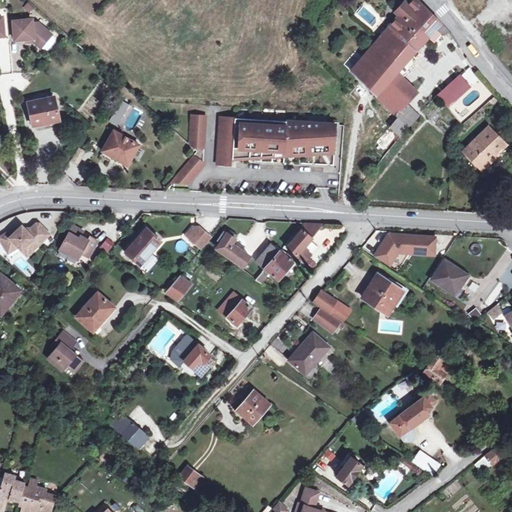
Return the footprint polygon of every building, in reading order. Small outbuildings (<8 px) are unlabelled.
[(407,104),(416,94),(406,85),(395,74),(437,29),(446,36),(450,31),(427,9),(417,0),(414,0),(408,7),(400,17),(351,72),(396,115),(407,104)] [(397,13),(400,17),(408,7),(405,4),(397,13)] [(33,38),(34,42),(41,47),(52,34),(38,22),(33,23),(32,19),(13,21),(15,40),(27,39),(33,38)] [(52,34),(41,47),(45,50),(49,50),(56,40),(56,37),(52,34)] [(467,85),(457,74),(436,95),(445,106),(467,85)] [(60,120),(55,97),(28,103),(33,126),(60,120)] [(129,105),(121,100),(115,111),(123,115),(129,105)] [(506,114),(511,108),(506,102),(500,108),(506,114)] [(396,115),(398,117),(402,121),(413,110),(407,104),(396,115)] [(402,121),(398,117),(390,127),(401,137),(407,129),(420,116),(413,110),(402,121)] [(123,115),(115,111),(109,121),(118,126),(123,115)] [(197,152),(169,183),(170,184),(188,185),(188,178),(194,178),(194,170),(200,171),(201,163),(203,163),(206,117),(192,116),(190,145),(197,152)] [(337,125),(220,118),(217,165),(232,166),(232,161),(237,161),(238,149),(284,152),(284,156),(334,153),(337,125)] [(481,165),(496,151),(505,142),(489,127),(465,149),(481,165)] [(139,145),(115,131),(103,152),(128,165),(139,145)] [(87,152),(80,149),(73,161),(79,164),(87,152)] [(499,154),(496,151),(481,165),(484,168),(499,154)] [(299,229),(301,231),(287,247),(298,256),(305,262),(312,254),(304,248),(313,239),(325,224),(304,223),(299,229)] [(14,229),(0,237),(7,248),(15,243),(18,246),(27,255),(49,234),(39,224),(36,224),(31,229),(30,228),(27,231),(22,226),(16,232),(14,229)] [(71,252),(79,257),(81,253),(87,257),(96,241),(88,237),(87,240),(80,236),(83,232),(73,226),(60,250),(69,255),(71,252)] [(186,236),(188,238),(197,228),(193,227),(186,236)] [(197,228),(188,238),(200,249),(210,237),(198,227),(197,228)] [(162,242),(147,228),(125,252),(140,265),(162,242)] [(238,236),(226,229),(218,241),(220,243),(216,249),(244,267),(251,257),(232,245),(238,236)] [(391,235),(376,257),(391,267),(399,253),(437,255),(438,238),(391,235)] [(109,250),(114,242),(105,237),(100,245),(109,250)] [(15,243),(7,248),(9,252),(18,246),(15,243)] [(256,262),(265,269),(280,252),(271,245),(256,262)] [(280,252),(265,269),(256,280),(262,284),(271,274),(278,280),(293,262),(286,256),(288,254),(282,250),(280,252)] [(469,277),(446,262),(433,281),(456,296),(469,277)] [(22,287),(3,271),(0,275),(0,305),(4,309),(22,287)] [(179,276),(190,286),(192,284),(181,274),(179,276)] [(178,301),(190,286),(179,276),(166,292),(178,301)] [(402,293),(379,277),(364,300),(387,316),(402,293)] [(110,304),(94,290),(72,316),(89,330),(110,304)] [(329,313),(337,301),(323,292),(315,303),(329,313)] [(221,311),(228,317),(243,300),(235,294),(221,311)] [(243,300),(228,317),(238,326),(253,308),(243,300)] [(337,301),(329,313),(337,318),(345,307),(337,301)] [(491,319),(501,313),(496,305),(486,311),(491,319)] [(472,319),(479,314),(475,308),(468,312),(472,319)] [(340,323),(321,309),(314,319),(333,333),(338,326),(340,323)] [(70,350),(76,342),(63,331),(53,343),(57,346),(48,356),(63,369),(67,364),(75,371),(83,361),(70,350)] [(302,347),(304,349),(292,362),(308,376),(332,348),(315,333),(302,347)] [(189,335),(174,352),(184,361),(201,375),(209,365),(206,362),(212,355),(189,335)] [(184,361),(174,352),(172,362),(179,367),(184,361)] [(449,363),(437,355),(425,373),(441,384),(446,376),(442,372),(449,363)] [(412,371),(418,375),(422,370),(415,365),(412,371)] [(271,405),(255,391),(237,411),(253,425),(271,405)] [(424,398),(419,402),(425,410),(430,406),(424,398)] [(419,402),(419,401),(388,423),(396,433),(402,429),(404,433),(423,419),(420,416),(426,411),(425,410),(419,402)] [(359,427),(370,418),(363,410),(351,421),(359,427)] [(116,429),(122,435),(133,423),(126,417),(116,429)] [(133,423),(122,435),(135,446),(145,434),(133,423)] [(495,450),(486,457),(493,465),(507,454),(500,446),(495,450)] [(419,449),(410,461),(431,475),(439,463),(419,449)] [(401,461),(406,466),(410,461),(404,457),(401,461)] [(493,465),(486,457),(476,465),(482,473),(493,465)] [(363,466),(351,458),(337,477),(348,485),(363,466)] [(202,478),(188,468),(180,478),(195,488),(202,478)] [(0,488),(0,507),(5,508),(8,497),(25,502),(21,511),(37,511),(39,506),(52,510),(58,491),(48,488),(48,485),(33,480),(32,482),(17,478),(17,476),(7,472),(5,477),(1,489),(0,488)] [(314,508),(315,505),(319,492),(306,488),(301,504),(304,505),(301,511),(324,511),(323,511),(314,508)]
